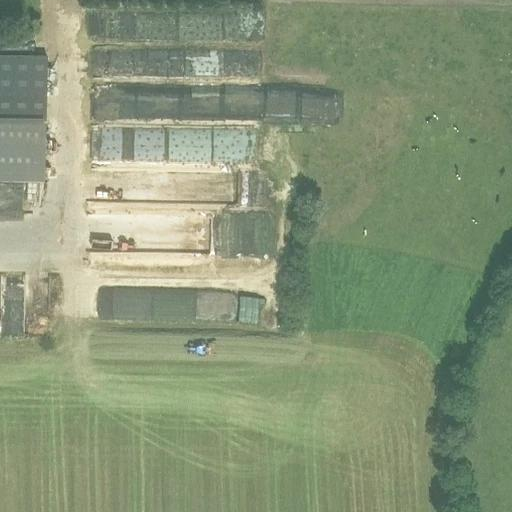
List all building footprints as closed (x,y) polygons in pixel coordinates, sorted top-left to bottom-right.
[(0,180),(45,182),(46,57),(42,57),(0,56),(0,180)] [(252,197),(254,174),(124,164),(126,134),(114,133),(111,167),(101,166),(100,186),(129,188),(130,180),(155,182),(154,189),(252,197)] [(95,242),(151,243),(152,215),(117,214),(117,223),(96,222),(95,242)] [(254,257),(281,257),(281,224),(251,224),(251,238),(254,238),(254,257)] [(0,271),(0,318),(13,318),(12,335),(34,336),(34,295),(51,295),(51,280),(11,280),(11,272),(0,271)]
